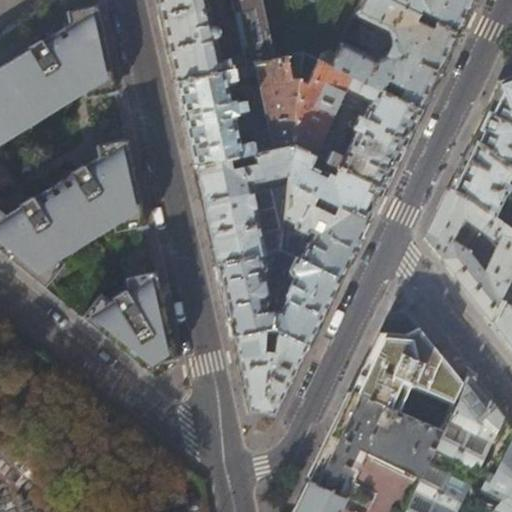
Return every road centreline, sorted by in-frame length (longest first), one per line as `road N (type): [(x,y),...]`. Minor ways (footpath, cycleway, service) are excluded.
road 1 (residential): [(128,0),(233,480)]
road 2 (residential): [(0,289),(233,480)]
road 3 (residential): [(393,238),(281,459),(233,480)]
road 4 (residential): [(506,0),(393,238)]
road 5 (residential): [(393,238),(511,392)]
